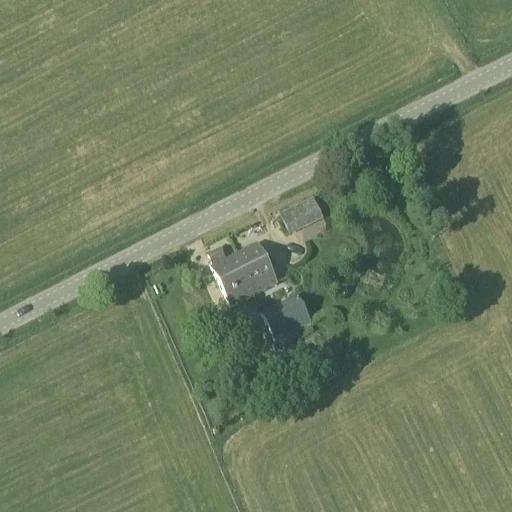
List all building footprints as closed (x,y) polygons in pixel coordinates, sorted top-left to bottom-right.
[(278,218),(288,236),(320,220),(311,201),(278,218)] [(209,269),(219,290),(266,266),(256,247),(224,262),(219,252),(207,258),(212,268),(209,269)] [(266,266),(219,290),(229,310),(276,286),(266,266)] [(443,305),(450,291),(438,285),(432,299),(443,305)] [(286,321),(293,334),(310,326),(296,298),(275,309),(283,322),(286,321)] [(283,322),(275,309),(263,315),(259,317),(273,344),(293,334),(286,321),(283,322)]
